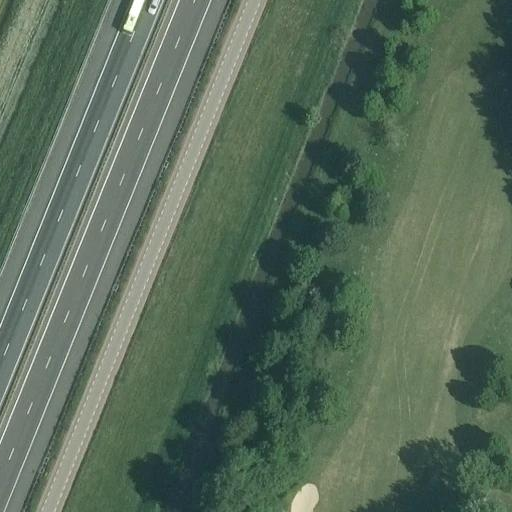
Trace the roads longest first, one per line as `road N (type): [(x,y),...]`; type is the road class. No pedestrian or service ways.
road 1 (tertiary): [(48,511),(254,0)]
road 2 (motorway): [(0,483),(195,0)]
road 3 (motorway): [(147,0),(0,368)]
